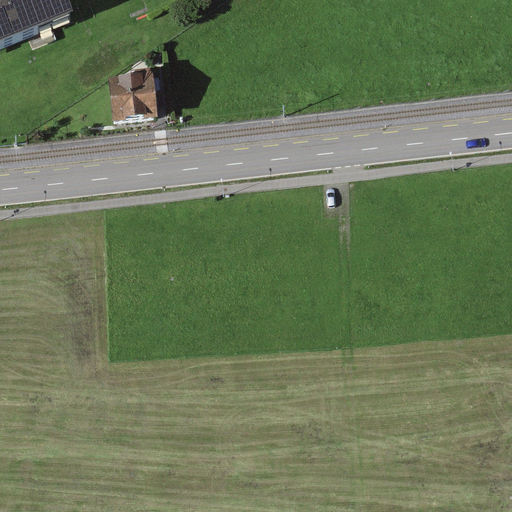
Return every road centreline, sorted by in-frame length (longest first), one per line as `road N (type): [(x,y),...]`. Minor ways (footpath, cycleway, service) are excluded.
road 1 (secondary): [(0,190),(511,134)]
road 2 (track): [(342,153),(346,350)]
